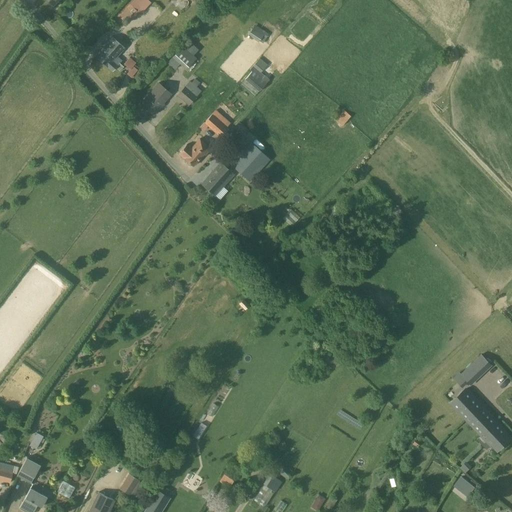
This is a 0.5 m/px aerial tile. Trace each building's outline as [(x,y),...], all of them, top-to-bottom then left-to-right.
[(128,23),(138,12),(129,4),(119,14),(113,21),(120,26),(125,20),(128,23)] [(259,41),(264,33),(254,26),(248,35),(259,41)] [(112,72),(115,68),(119,72),(123,68),(114,60),(125,48),(112,37),(95,57),(112,72)] [(172,57),(180,64),(186,69),(196,59),(193,56),(196,53),(199,50),(187,40),(182,46),(172,57)] [(130,69),(126,74),(132,78),(138,69),(133,66),(136,62),(129,56),(123,64),(130,69)] [(266,67),(258,61),(253,66),(261,73),(266,67)] [(267,83),(252,71),(244,80),(259,92),(267,83)] [(189,106),(202,91),(190,81),(177,96),(189,106)] [(153,115),(171,94),(158,83),(140,104),(153,115)] [(342,126),(351,116),(341,108),(332,118),(342,126)] [(220,137),(228,129),(212,114),(204,122),(220,137)] [(205,156),(211,148),(200,138),(191,148),(186,144),(178,153),(193,167),(204,155),(205,156)] [(249,182),(270,159),(251,142),(231,165),(249,182)] [(215,196),(233,175),(220,163),(201,184),(215,196)] [(470,385),(492,364),(481,353),(454,378),(462,387),(467,382),(470,385)] [(488,440),(498,451),(511,439),(500,427),(501,426),(466,389),(451,403),(487,440),(488,440)] [(341,409),(338,414),(360,429),(364,425),(341,409)] [(198,438),(206,425),(201,422),(193,435),(198,438)] [(36,433),(30,446),(36,450),(43,437),(36,433)] [(27,459),(17,476),(31,484),(41,467),(27,459)] [(0,480),(10,483),(15,466),(0,461),(0,480)] [(229,488),(239,472),(229,466),(219,481),(229,488)] [(119,489),(130,496),(140,480),(129,473),(119,489)] [(275,491),(281,481),(270,475),(264,484),(275,491)] [(65,482),(59,492),(68,497),(74,487),(65,482)] [(467,498),(475,488),(469,483),(461,493),(467,498)] [(36,511),(45,496),(31,488),(19,511),(21,511),(36,511)] [(158,490),(157,492),(144,511),(159,511),(169,497),(158,490)] [(108,511),(115,500),(99,492),(88,511),(108,511)] [(319,494),(311,506),(317,510),(325,498),(319,494)]
